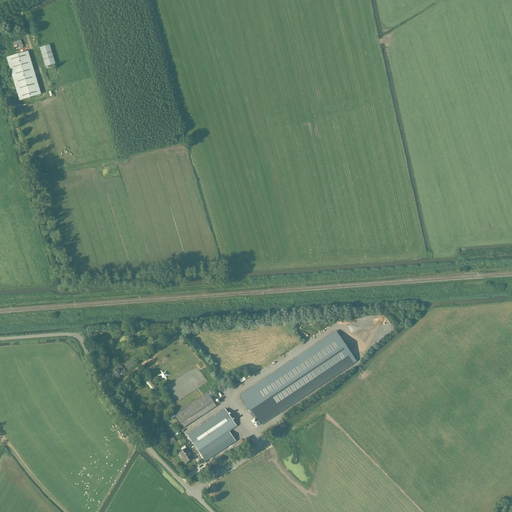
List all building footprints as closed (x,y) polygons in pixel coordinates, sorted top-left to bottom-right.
[(15,46),(20,45),(21,49),(24,48),(23,40),(14,42),(15,46)] [(55,64),(49,45),(39,48),(45,67),(55,64)] [(6,58),(20,101),(41,95),(28,52),(6,58)] [(52,188),(49,176),(42,178),(46,190),(52,188)] [(336,332),(240,396),(260,425),(356,361),(336,332)] [(114,371),(110,374),(113,378),(114,378),(120,373),(121,375),(126,372),(121,365),(119,366),(119,367),(118,366),(113,370),(114,371)] [(146,377),(142,380),(156,394),(159,391),(146,377)] [(208,393),(176,415),(175,413),(169,417),(171,419),(176,417),(183,428),(217,406),(208,393)] [(187,448),(179,453),(182,457),(183,456),(184,457),(187,463),(194,458),(192,455),(195,452),(197,455),(200,453),(206,462),(236,442),(229,431),(229,430),(236,426),(225,410),(188,435),(196,447),(189,452),(187,448)]
